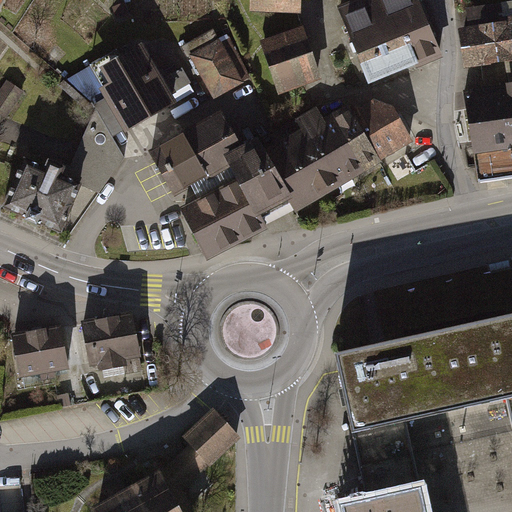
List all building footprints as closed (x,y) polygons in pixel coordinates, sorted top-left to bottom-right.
[(10,0),(0,0),(0,11),(5,13),(10,0)] [(301,0),(252,0),(253,7),(301,9),(301,0)] [(367,0),(347,0),(337,4),(368,80),(395,69),(377,25),(367,0)] [(367,0),(377,25),(420,7),(416,0),(367,0)] [(511,3),(467,10),(470,30),(459,31),(464,68),(505,63),(507,80),(511,79),(511,3)] [(420,7),(377,25),(395,69),(438,52),(420,7)] [(303,25),(260,39),(282,94),(321,79),(303,25)] [(98,88),(121,132),(177,103),(171,92),(199,77),(209,95),(253,72),(228,26),(187,48),(193,60),(165,75),(148,45),(99,70),(106,83),(98,88)] [(511,79),(507,80),(459,88),(474,179),(511,172),(511,79)] [(0,94),(0,111),(7,116),(25,90),(10,80),(0,94)] [(416,150),(387,93),(355,110),(384,166),(416,150)] [(337,191),(363,178),(333,121),(324,103),(297,117),(303,127),(337,191)] [(226,158),(243,149),(222,110),(155,145),(180,192),(230,166),(226,158)] [(355,110),(333,121),(363,178),(384,166),(355,110)] [(303,127),(282,138),(316,202),(337,191),(303,127)] [(302,210),(316,202),(282,138),(263,148),(290,200),(297,212),(302,210)] [(238,181),(257,217),(272,210),(290,200),(263,148),(259,141),(243,149),(226,158),(230,166),(238,181)] [(85,195),(24,169),(1,220),(62,247),(85,195)] [(238,181),(180,211),(204,257),(262,227),(257,217),(238,181)] [(511,313),(455,326),(473,405),(511,395),(511,313)] [(75,337),(84,385),(99,383),(101,394),(147,386),(136,326),(75,337)] [(473,405),(455,326),(379,344),(335,354),(352,431),(473,405)] [(69,389),(60,339),(7,349),(16,398),(69,389)] [(511,511),(511,395),(473,405),(352,431),(367,499),(419,487),(424,511),(511,511)] [(186,439),(192,445),(208,463),(238,435),(215,411),(186,439)] [(192,445),(159,476),(171,498),(208,463),(192,445)] [(159,476),(98,510),(98,511),(178,511),(171,498),(159,476)] [(342,511),(424,511),(419,487),(367,499),(341,504),(342,511)]
